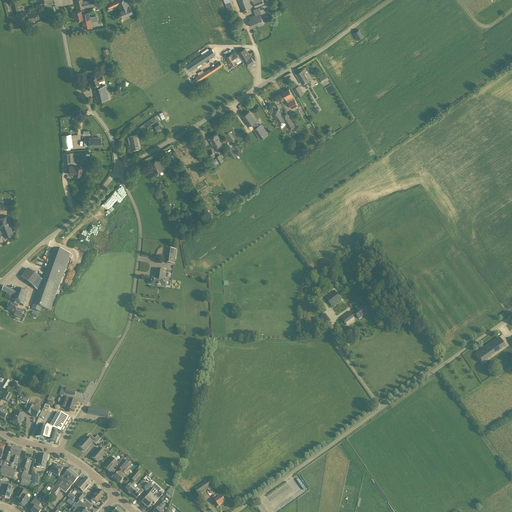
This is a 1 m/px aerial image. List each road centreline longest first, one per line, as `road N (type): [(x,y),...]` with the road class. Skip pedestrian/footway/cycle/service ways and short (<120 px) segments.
road 1 (unclassified): [(511,315),(235,511)]
road 2 (unclassified): [(119,169),(390,0)]
road 3 (unclassified): [(119,169),(140,227),(130,318),(58,452)]
road 4 (unclassified): [(119,169),(111,134),(71,73),(56,0)]
road 5 (unclassified): [(0,282),(119,169)]
